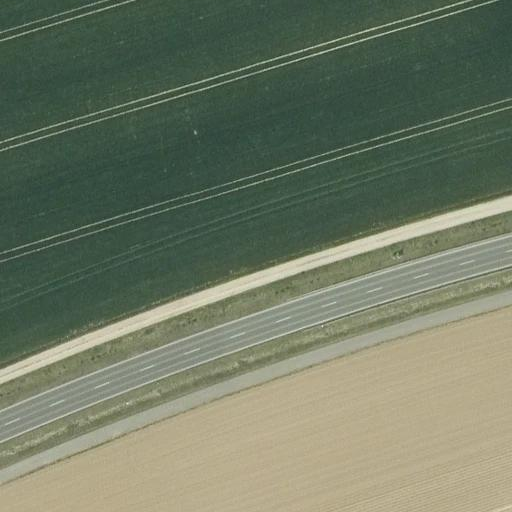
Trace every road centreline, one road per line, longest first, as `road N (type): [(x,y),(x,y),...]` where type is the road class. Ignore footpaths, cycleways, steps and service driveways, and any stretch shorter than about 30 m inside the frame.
road 1 (track): [(511,298),(248,375),(0,472)]
road 2 (track): [(511,205),(340,250),(0,376)]
road 3 (secondary): [(511,254),(153,364),(0,425)]
